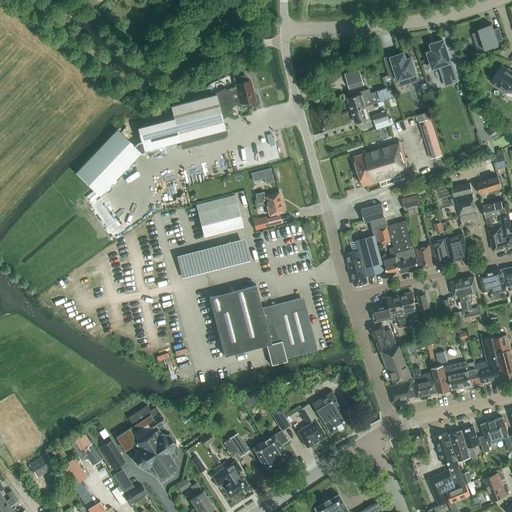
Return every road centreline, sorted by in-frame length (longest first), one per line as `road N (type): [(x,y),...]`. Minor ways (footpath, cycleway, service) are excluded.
road 1 (unclassified): [(349,298),(283,30)]
road 2 (unknown): [(343,276),(214,276),(198,284),(189,311),(195,353),(208,364),(245,360)]
road 3 (unclassified): [(283,30),(417,22),(498,0)]
road 4 (unclassified): [(349,298),(491,263)]
road 5 (unclassified): [(391,424),(349,298)]
road 6 (tertiary): [(258,511),(366,440)]
road 7 (tertiary): [(391,424),(511,395)]
